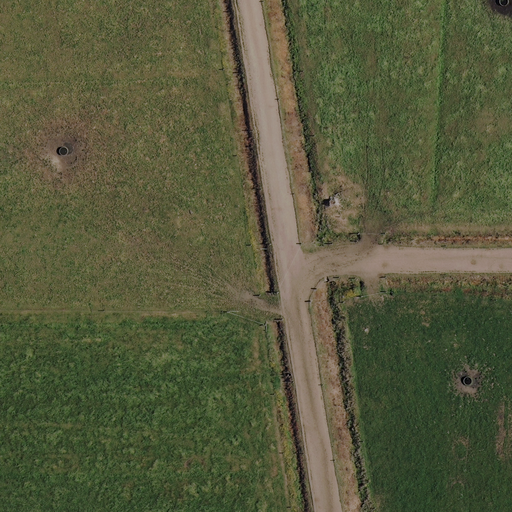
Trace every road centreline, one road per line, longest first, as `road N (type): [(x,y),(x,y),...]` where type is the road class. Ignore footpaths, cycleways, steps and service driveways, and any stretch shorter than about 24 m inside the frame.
road 1 (track): [(263,0),(309,246),(336,511)]
road 2 (track): [(511,247),(309,246)]
